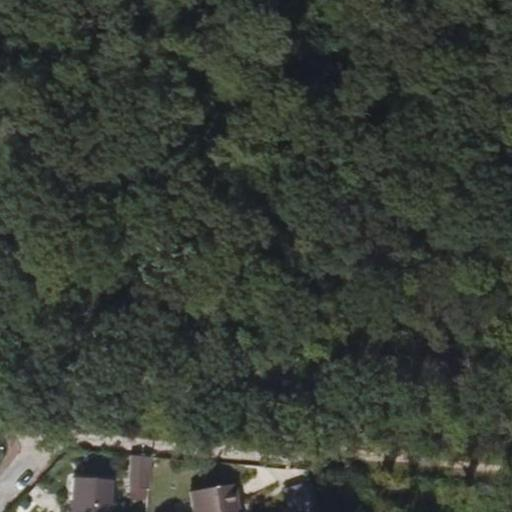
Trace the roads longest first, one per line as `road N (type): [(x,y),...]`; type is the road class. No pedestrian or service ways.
road 1 (residential): [(55,439),(300,454)]
road 2 (track): [(300,454),(511,470)]
